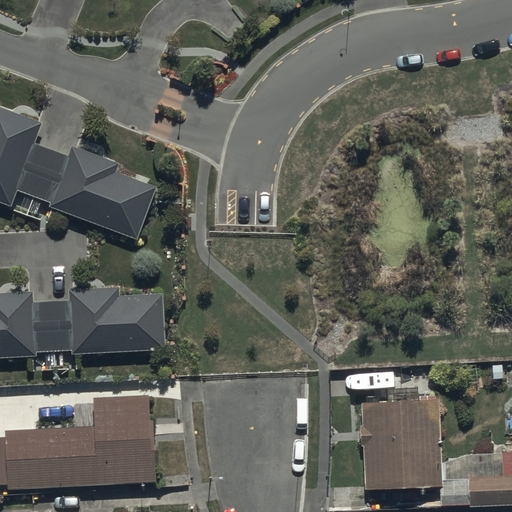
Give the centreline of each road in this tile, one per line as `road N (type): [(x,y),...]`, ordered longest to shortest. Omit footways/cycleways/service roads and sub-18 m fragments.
road 1 (residential): [(511,15),(337,52),(280,97),(254,142)]
road 2 (residential): [(254,142),(0,47)]
